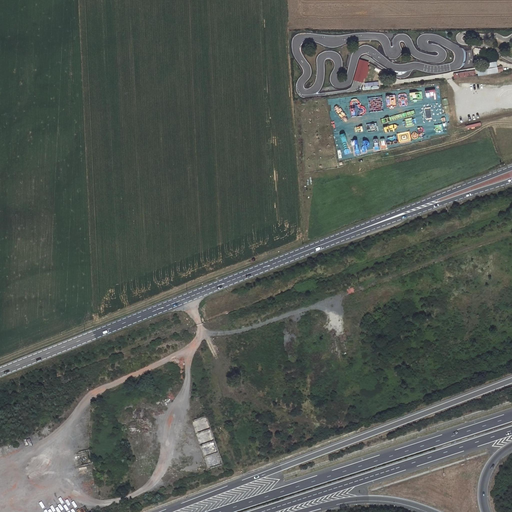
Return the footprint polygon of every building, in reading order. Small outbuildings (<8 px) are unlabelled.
[(364,60),(360,59),(354,80),(357,81),(362,82),(368,61),(364,60)] [(418,152),(433,149),(428,126),(412,130),(418,152)] [(315,156),(313,138),(303,138),(305,156),(315,156)] [(344,162),(345,167),(360,163),(359,158),(344,162)] [(315,164),(305,164),(306,182),(316,182),(315,164)] [(460,171),(444,178),(446,182),(462,175),(460,171)]
